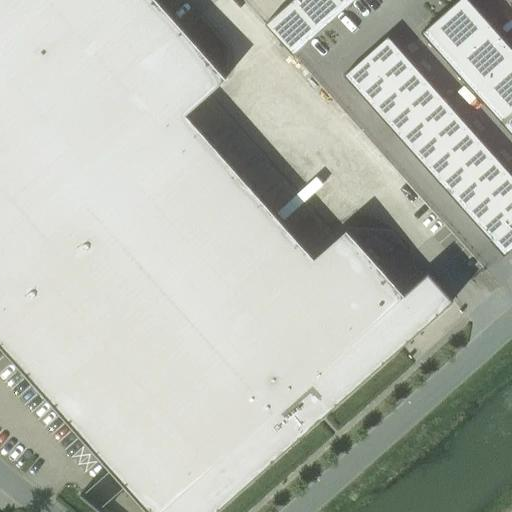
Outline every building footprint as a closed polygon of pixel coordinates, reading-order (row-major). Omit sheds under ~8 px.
[(214,511),(429,321),(347,229),(314,258),(185,113),(226,77),(156,0),(0,0),(0,344),(149,511),(214,511)] [(335,0),(291,0),(291,1),(319,32),(344,9),(335,0)] [(335,0),(344,9),(354,0),(335,0)] [(469,0),(457,0),(421,33),(511,135),(511,47),(506,41),(506,42),(491,25),(469,0)] [(291,1),(266,23),(293,54),(319,32),(291,1)] [(511,174),(388,36),(344,75),(504,256),(511,248),(511,174)] [(22,438),(35,454),(47,454),(58,468),(66,468),(58,458),(69,459),(70,447),(82,448),(73,455),(73,457),(92,458),(25,376),(25,400),(31,407),(31,419),(37,426),(22,438)]
